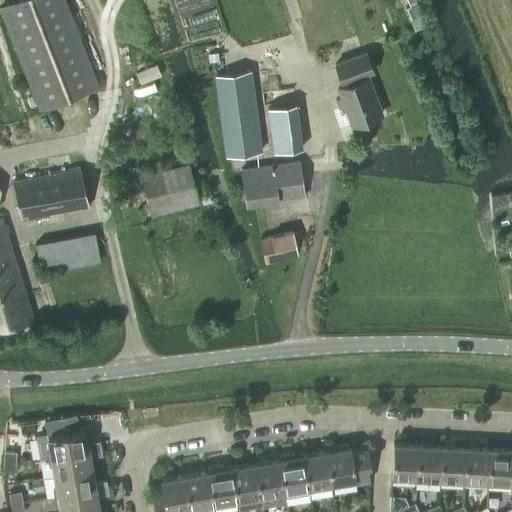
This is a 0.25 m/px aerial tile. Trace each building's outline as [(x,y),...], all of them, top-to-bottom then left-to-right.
[(18,0),(0,7),(0,8),(39,109),(98,86),(64,0),(18,0)] [(366,50),(333,63),(341,85),(374,72),(366,50)] [(226,156),(261,151),(250,71),(215,75),(226,156)] [(383,114),(369,77),(339,88),(353,125),(383,114)] [(296,104),(267,108),(273,152),(303,148),(296,104)] [(299,161),(241,169),(246,205),(304,197),(299,161)] [(198,203),(189,165),(142,177),(151,215),(198,203)] [(20,220),(88,207),(80,168),(12,182),(20,220)] [(0,328),(32,319),(3,220),(0,220),(0,328)] [(259,238),(265,262),(297,255),(296,249),(305,247),(301,230),(293,232),(293,230),(259,238)] [(40,271),(99,260),(94,233),(35,243),(40,271)] [(18,428),(20,436),(34,433),(32,425),(18,428)] [(47,436),(51,457),(100,448),(99,440),(87,442),(84,429),(47,436)] [(6,435),(5,451),(4,462),(16,463),(16,452),(14,452),(15,436),(6,435)] [(392,443),(390,476),(415,478),(417,444),(392,443)] [(417,444),(415,478),(439,479),(441,446),(417,444)] [(441,446),(439,479),(464,481),(466,447),(441,446)] [(326,451),(332,484),(355,480),(355,484),(370,481),(367,466),(370,465),(367,448),(351,451),(350,447),(326,451)] [(466,447),(464,481),(487,482),(489,449),(466,447)] [(51,457),(54,476),(91,469),(89,457),(102,455),(100,448),(51,457)] [(511,450),(489,449),(487,482),(511,484),(511,464),(511,450)] [(303,455),(309,488),(332,484),(326,451),(303,455)] [(284,492),(284,493),(285,496),(308,492),(307,488),(309,488),(303,455),(293,457),(293,453),(278,456),(279,460),(278,460),(284,492)] [(254,464),(261,497),(284,493),(284,492),(278,460),(254,464)] [(15,474),(16,463),(4,462),(3,473),(15,474)] [(231,468),(237,501),(261,497),(254,464),(231,468)] [(208,472),(214,505),(237,501),(231,468),(208,472)] [(54,476),(58,496),(108,487),(106,480),(94,482),(91,469),(54,476)] [(184,476),(190,511),(191,511),(191,509),(214,505),(208,472),(184,476)] [(157,511),(184,511),(190,511),(184,476),(160,480),(163,493),(155,495),(157,511)] [(58,496),(60,511),(79,511),(99,509),(96,496),(109,494),(108,487),(58,496)] [(8,494),(10,504),(22,502),(20,492),(8,494)] [(23,511),(22,502),(10,504),(11,511),(23,511)] [(394,511),(418,511),(414,503),(394,511)]
